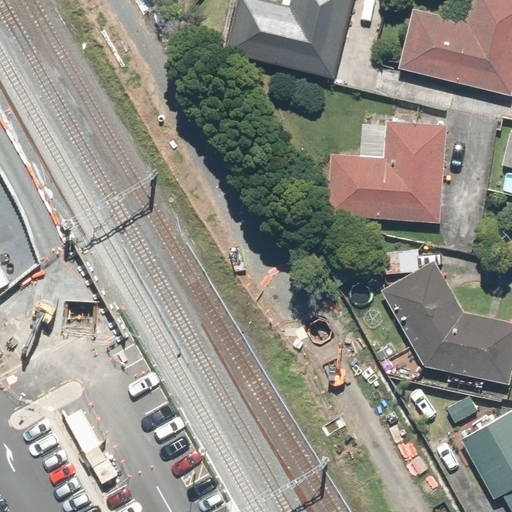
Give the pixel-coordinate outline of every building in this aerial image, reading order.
[(342,77),(358,0),(283,0),(283,2),(272,0),(242,0),(231,55),(342,77)] [(511,0),(479,0),(473,23),(420,10),(406,66),(511,92),(511,0)] [(444,218),(450,121),(368,116),(366,154),(335,152),(332,211),(444,218)] [(511,378),(511,320),(465,312),(437,259),(384,287),(425,363),(511,378)] [(507,489),(511,497),(511,407),(462,438),(496,495),(507,489)] [(465,463),(448,437),(433,447),(450,473),(465,463)]
